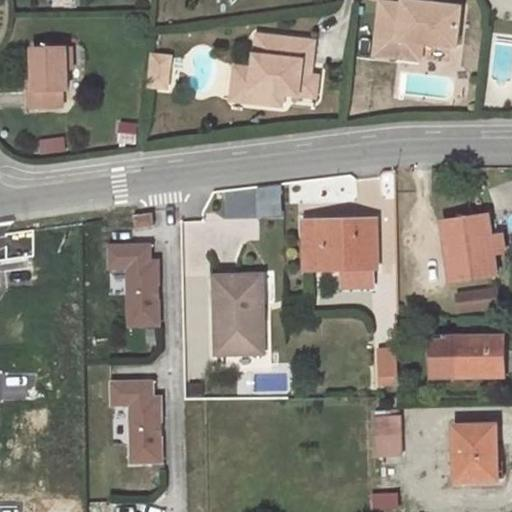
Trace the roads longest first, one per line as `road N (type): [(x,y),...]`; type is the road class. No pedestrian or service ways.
road 1 (residential): [(165,179),(401,148),(511,148)]
road 2 (residential): [(165,179),(175,511)]
road 3 (residential): [(0,201),(165,179)]
